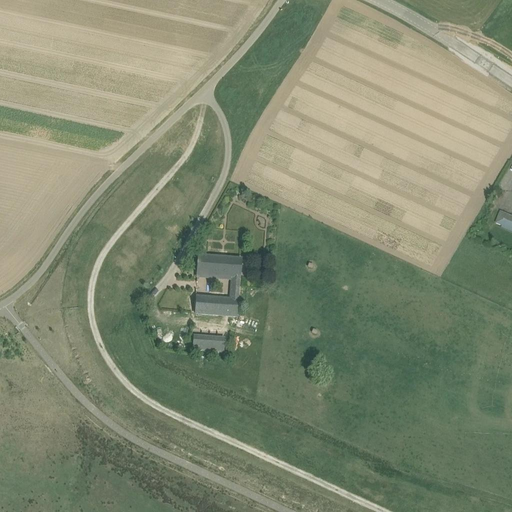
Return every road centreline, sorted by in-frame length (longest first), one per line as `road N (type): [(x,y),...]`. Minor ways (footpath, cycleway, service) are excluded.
road 1 (unclassified): [(0,305),(38,274),(95,195),(202,90)]
road 2 (track): [(206,94),(190,149),(100,260),(90,319)]
road 3 (unclassified): [(202,90),(225,125),(227,166),(170,275),(144,300)]
road 4 (tertiary): [(511,83),(376,0)]
road 5 (unclassified): [(202,90),(281,0)]
